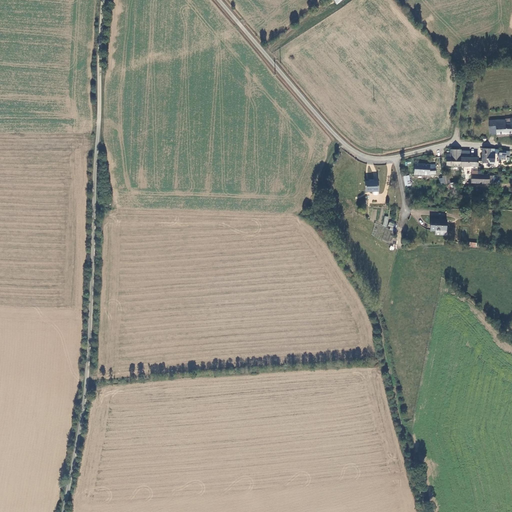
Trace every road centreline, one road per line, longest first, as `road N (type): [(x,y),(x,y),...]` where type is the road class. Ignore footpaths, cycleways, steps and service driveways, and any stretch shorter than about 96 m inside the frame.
road 1 (unclassified): [(63,511),(88,349),(103,0)]
road 2 (unclassified): [(511,147),(454,143),(362,157),(219,0)]
road 3 (track): [(454,143),(470,69),(511,49)]
